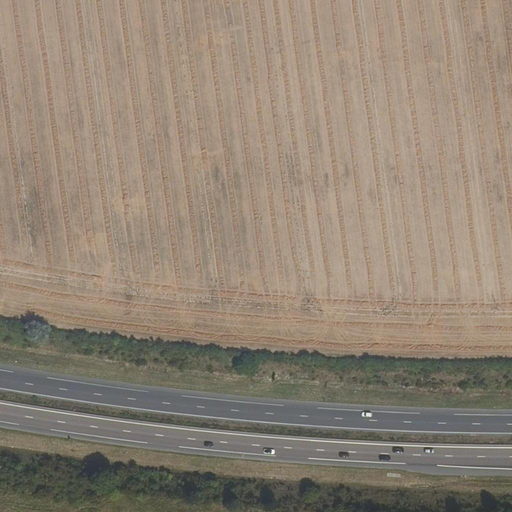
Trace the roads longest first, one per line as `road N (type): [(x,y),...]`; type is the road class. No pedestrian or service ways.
road 1 (trunk): [(511,423),(205,409),(0,378)]
road 2 (trunk): [(0,412),(201,442),(511,457)]
